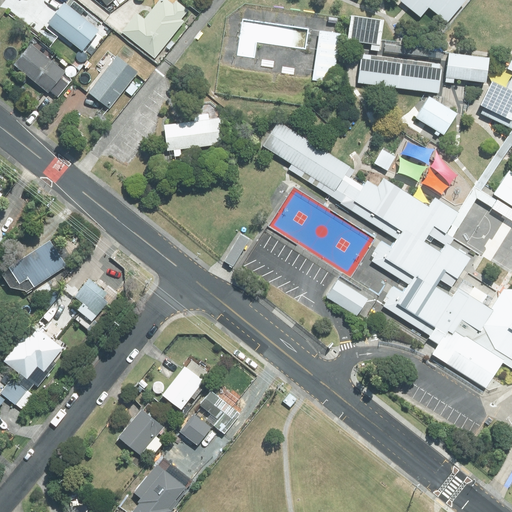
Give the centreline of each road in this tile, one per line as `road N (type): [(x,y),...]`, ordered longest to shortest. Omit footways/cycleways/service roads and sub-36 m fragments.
road 1 (residential): [(186,275),(482,511)]
road 2 (residential): [(186,275),(0,503)]
road 3 (residential): [(0,122),(186,275)]
